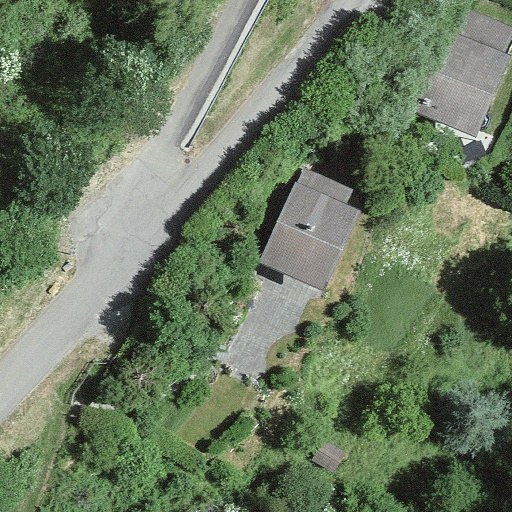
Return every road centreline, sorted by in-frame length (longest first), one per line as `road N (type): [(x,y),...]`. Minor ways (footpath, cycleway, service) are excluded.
road 1 (residential): [(129,243),(346,0)]
road 2 (residential): [(129,243),(248,0)]
road 3 (residential): [(0,387),(129,243)]
